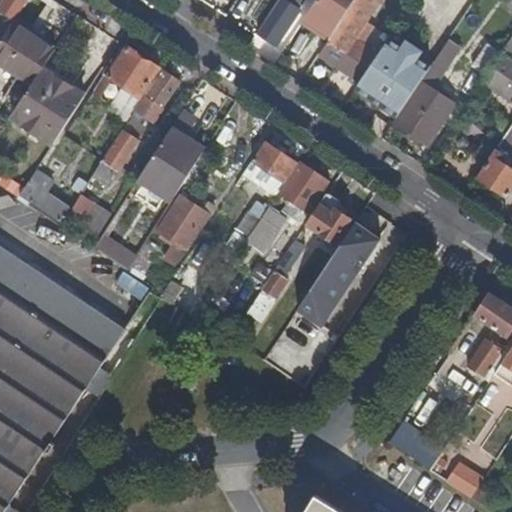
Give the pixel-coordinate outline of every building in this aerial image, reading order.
[(10,21),(23,0),(0,0),(0,36),(10,21)] [(296,0),(270,0),(254,24),(272,37),(296,0)] [(308,0),(298,16),(314,27),(331,0),(308,0)] [(345,0),(311,51),(354,79),(371,52),(354,41),(369,20),(360,14),(369,0),(345,0)] [(511,18),(492,49),(491,50),(494,53),(477,79),(509,100),(511,94),(511,63),(506,60),(511,50),(511,18)] [(53,48),(10,21),(0,36),(0,63),(30,83),(43,64),(53,48)] [(423,62),(412,79),(415,80),(388,121),(419,142),(447,100),(426,87),(455,43),(442,34),(423,62)] [(395,44),(383,35),(378,42),(391,50),(395,44)] [(354,79),(353,80),(368,91),(364,97),(375,104),(382,94),(384,95),(411,54),(415,48),(399,37),(395,44),(391,50),(378,42),(371,52),(354,79)] [(463,64),(477,73),(491,50),(492,49),(479,41),(463,64)] [(128,116),(139,100),(136,97),(155,68),(124,47),(92,95),(100,100),(112,82),(121,88),(110,104),(128,116)] [(412,79),(423,62),(411,54),(384,95),(382,94),(375,104),(389,114),(412,79)] [(84,91),(43,64),(30,83),(11,113),(52,139),(84,91)] [(142,96),(139,100),(128,116),(127,119),(135,124),(140,118),(150,124),(178,83),(161,72),(144,97),(142,96)] [(368,91),(353,80),(349,87),(364,97),(368,91)] [(200,110),(186,101),(144,166),(177,187),(205,145),(209,139),(190,126),(200,110)] [(511,132),(511,109),(495,134),(478,161),(470,174),(500,194),(511,175),(511,163),(500,155),(509,143),(506,141),(511,132)] [(240,138),(219,123),(209,139),(205,145),(226,159),(240,138)] [(101,162),(99,161),(89,174),(106,186),(137,140),(122,130),(101,162)] [(291,161),(262,142),(241,174),(269,193),(291,161)] [(322,178),(295,161),(274,192),(285,199),(280,206),(294,214),(297,209),(300,211),(322,178)] [(32,170),(15,196),(50,219),(59,205),(42,193),(50,182),(32,170)] [(69,183),(79,190),(84,182),(74,175),(69,183)] [(106,209),(78,191),(64,212),(92,231),(106,209)] [(320,191),(299,223),(327,242),(342,218),(333,212),(336,207),(330,204),(333,200),(320,191)] [(174,263),(210,206),(203,201),(197,210),(178,197),(155,232),(171,242),(162,255),(174,263)] [(257,212),(261,205),(249,197),(220,241),(232,249),(239,239),(257,212)] [(271,221),(257,212),(239,239),(252,248),(271,221)] [(359,224),(298,316),(320,332),(385,240),(359,224)] [(157,237),(148,231),(123,268),(136,277),(156,248),(152,245),(157,237)] [(326,254),(293,232),(283,247),(275,259),(267,271),(258,284),(256,288),(269,297),(283,276),(302,289),(326,254)] [(275,259),(283,247),(271,239),(263,251),(275,259)] [(123,333),(0,249),(0,511),(1,511),(42,453),(46,456),(53,446),(49,443),(123,333)] [(258,284),(267,271),(252,260),(243,274),(258,284)] [(113,287),(139,303),(148,287),(122,271),(113,287)] [(171,280),(162,294),(168,298),(171,300),(190,312),(199,299),(171,280)] [(511,314),(511,311),(481,291),(467,313),(499,334),(511,314)] [(511,337),(502,353),(498,358),(511,366),(511,337)] [(498,358),(502,353),(480,339),(462,367),(483,381),(498,358)] [(476,406),(461,433),(476,441),(492,415),(476,406)] [(474,486),(466,497),(489,511),(495,511),(501,504),(474,486)] [(349,511),(324,496),(314,511),(349,511)]
